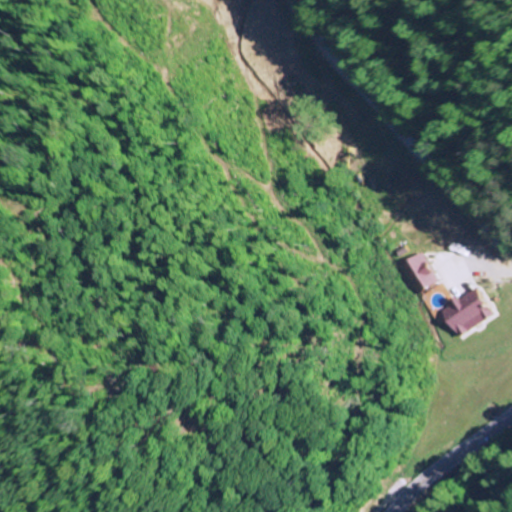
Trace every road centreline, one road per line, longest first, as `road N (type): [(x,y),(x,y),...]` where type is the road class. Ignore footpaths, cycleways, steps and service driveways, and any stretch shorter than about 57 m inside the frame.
road 1 (residential): [(511,259),(289,0)]
road 2 (residential): [(506,418),(476,366),(465,307),(361,169),(347,134)]
road 3 (secondary): [(393,511),(511,413)]
